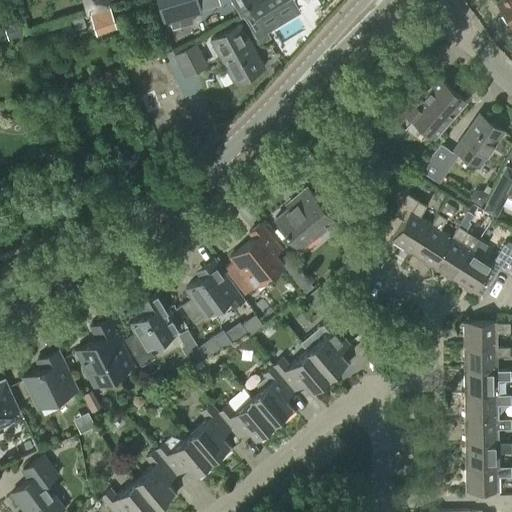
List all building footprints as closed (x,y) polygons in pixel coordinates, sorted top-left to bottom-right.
[(195,0),(153,0),(162,25),(169,23),(178,20),(199,13),(195,0)] [(243,0),(254,17),(282,0),(243,0)] [(511,0),(499,0),(496,2),(511,25),(511,24),(511,0)] [(109,6),(87,14),(71,20),(77,39),(114,26),(109,6)] [(180,27),(178,20),(169,23),(171,30),(180,27)] [(240,23),(211,39),(234,81),(263,65),(240,23)] [(18,24),(5,28),(9,39),(22,35),(18,24)] [(195,42),(172,54),(183,77),(207,65),(195,42)] [(411,89),(384,120),(398,133),(411,118),(431,136),(462,100),(437,78),(421,97),(411,89)] [(456,131),(439,153),(450,161),(458,150),(478,164),(502,130),(478,113),(462,136),(456,131)] [(511,169),(505,166),(483,208),(495,215),(506,194),(511,197),(511,169)] [(332,179),(320,188),(334,205),(346,196),(332,179)] [(294,202),(274,218),(299,247),(318,231),(320,234),(335,221),(306,187),(292,199),(294,202)] [(472,192),(469,198),(479,204),(485,194),(479,190),(472,192)] [(403,219),(391,238),(412,251),(430,223),(418,216),(425,205),(406,192),(393,212),(403,219)] [(446,200),(439,211),(448,217),(455,206),(446,200)] [(437,212),(430,223),(412,251),(432,264),(450,236),(438,229),(445,218),(437,212)] [(231,259),(223,265),(244,293),(283,262),(274,251),(281,246),(261,221),(249,231),(253,237),(229,256),(231,259)] [(450,236),(432,264),(452,277),(470,249),(458,241),(465,230),(457,225),(450,236)] [(477,238),(470,249),(452,277),(473,290),(474,289),(481,293),(497,267),(508,274),(511,267),(511,248),(503,243),(491,262),(479,254),(486,243),(477,238)] [(192,296),(181,304),(193,320),(204,313),(206,315),(228,299),(234,307),(243,300),(213,257),(203,264),(207,271),(185,287),(192,296)] [(133,330),(123,337),(140,364),(154,356),(148,346),(180,327),(156,289),(138,300),(145,312),(128,322),(133,330)] [(255,315),(241,325),(248,335),(262,325),(255,315)] [(96,338),(74,349),(92,384),(133,364),(108,316),(89,325),(96,338)] [(324,333),(306,348),(331,377),(349,362),(334,345),(344,337),(328,318),(318,326),(324,333)] [(495,320),(461,321),(462,345),(496,344),(495,331),(508,331),(508,321),(495,322),(495,320)] [(210,361),(233,344),(224,332),(222,328),(199,345),(210,361)] [(183,345),(192,339),(187,329),(177,335),(183,345)] [(496,344),(462,345),(462,369),(496,368),(496,355),(511,354),(511,346),(508,346),(508,344),(496,344)] [(41,366),(21,376),(36,407),(76,387),(57,348),(37,357),(41,366)] [(282,356),(272,364),(289,384),(298,376),(312,393),(331,377),(306,348),(288,364),(282,356)] [(269,380),(251,395),(276,424),(294,409),(279,392),(289,384),(272,364),(263,372),(269,380)] [(496,368),(462,369),(462,393),(496,392),(496,379),(509,379),(509,368),(496,368)] [(0,423),(9,420),(6,414),(18,409),(3,378),(0,379),(0,423)] [(496,392),(462,393),(462,417),(496,417),(496,403),(509,402),(509,392),(496,392)] [(217,411),(226,421),(233,431),(243,423),(257,440),(276,424),(251,395),(233,410),(227,403),(217,411)] [(206,417),(188,433),(213,461),(231,446),(217,429),(226,421),(217,411),(210,402),(200,410),(206,417)] [(511,416),(496,417),(462,417),(463,441),(497,441),(497,427),(511,426),(511,416)] [(164,440),(155,448),(171,467),(180,460),(195,477),(213,461),(188,433),(177,442),(170,434),(164,439),(164,440)] [(497,441),(463,441),(463,465),(497,465),(497,451),(510,451),(509,441),(497,441)] [(151,464),(133,479),(158,508),(176,493),(162,475),(171,467),(155,448),(145,456),(151,464)] [(29,479),(10,492),(20,505),(22,504),(27,511),(55,511),(62,507),(44,482),(56,473),(42,454),(22,469),(29,479)] [(497,465),(463,465),(463,491),(497,490),(497,475),(510,475),(510,465),(497,465)] [(109,487),(99,495),(114,511),(118,511),(125,506),(129,511),(152,511),(158,508),(133,479),(116,494),(109,487)]
